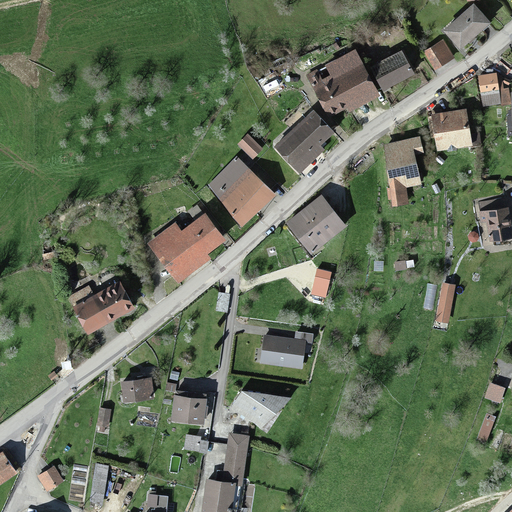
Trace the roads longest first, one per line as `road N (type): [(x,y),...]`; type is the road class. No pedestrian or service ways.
road 1 (residential): [(483,56),(382,125),(231,256)]
road 2 (residential): [(231,256),(47,401)]
road 3 (residential): [(231,256),(207,462)]
